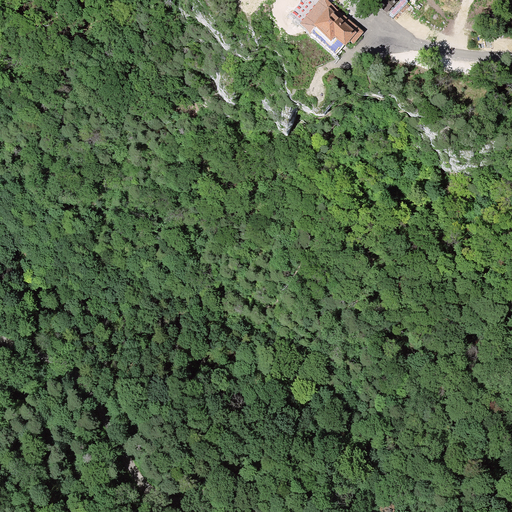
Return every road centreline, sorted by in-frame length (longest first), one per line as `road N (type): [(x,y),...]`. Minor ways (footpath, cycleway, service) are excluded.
road 1 (track): [(0,339),(82,376),(141,483),(160,495),(190,503),(311,436),(348,459),(373,511)]
road 2 (unclassified): [(511,56),(446,50),(386,29)]
